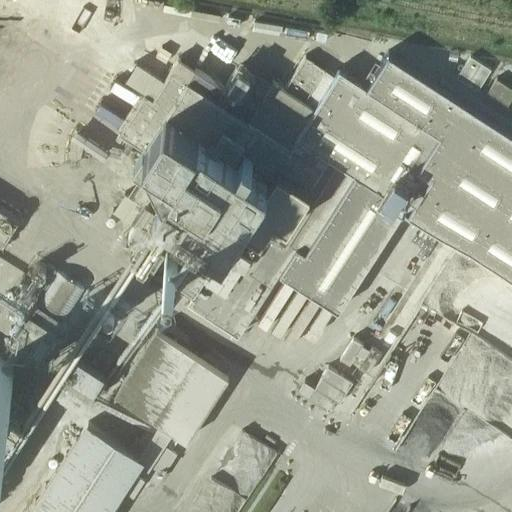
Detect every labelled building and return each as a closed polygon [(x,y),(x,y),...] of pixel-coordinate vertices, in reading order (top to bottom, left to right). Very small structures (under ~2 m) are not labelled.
[(84,0),(81,30),(118,35),(122,0),(84,0)] [(122,126),(119,132),(129,138),(135,141),(144,146),(137,157),(151,165),(135,192),(138,193),(144,197),(134,214),(137,216),(133,223),(128,232),(140,239),(144,232),(161,242),(189,259),(178,278),(183,281),(180,286),(192,294),(188,300),(239,333),(280,269),(338,307),(403,206),(511,276),(511,128),(390,50),(367,85),(339,66),(334,74),(305,55),(285,85),(275,79),(255,66),(240,57),(224,83),(177,55),(167,71),(164,76),(153,95),(144,89),(122,126)] [(511,86),(497,77),(488,90),(508,103),(511,97),(511,86)] [(0,240),(4,243),(19,219),(0,206),(0,240)] [(27,296),(36,301),(11,339),(45,361),(70,323),(64,319),(85,287),(49,263),(27,296)] [(187,438),(228,374),(156,327),(115,391),(187,438)] [(77,354),(57,388),(85,406),(106,372),(77,354)] [(0,387),(2,388),(5,387),(7,385),(10,383),(12,381),(13,378),(14,375),(15,372),(14,369),(13,366),(12,363),(10,361),(7,359),(5,357),(2,357),(0,356),(0,387)] [(334,395),(346,376),(326,364),(314,382),(334,395)] [(0,413),(0,444),(14,422),(0,413)] [(141,451),(130,443),(87,416),(24,511),(106,511),(125,484),(134,490),(144,474),(157,482),(178,450),(165,442),(171,432),(158,424),(153,432),(141,451)] [(255,467),(266,472),(277,449),(245,434),(240,446),(260,456),(255,467)]
